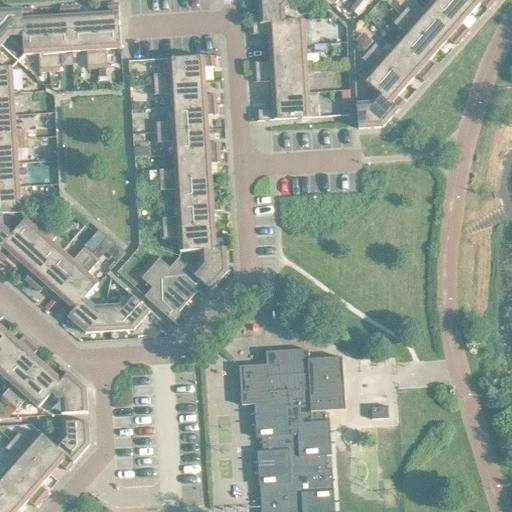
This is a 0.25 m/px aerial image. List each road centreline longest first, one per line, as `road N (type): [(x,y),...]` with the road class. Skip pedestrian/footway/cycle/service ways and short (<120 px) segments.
road 1 (residential): [(169,352),(254,249),(247,158)]
road 2 (residential): [(48,511),(106,441),(107,355)]
road 3 (residential): [(247,158),(239,15)]
road 4 (residential): [(107,355),(0,277)]
